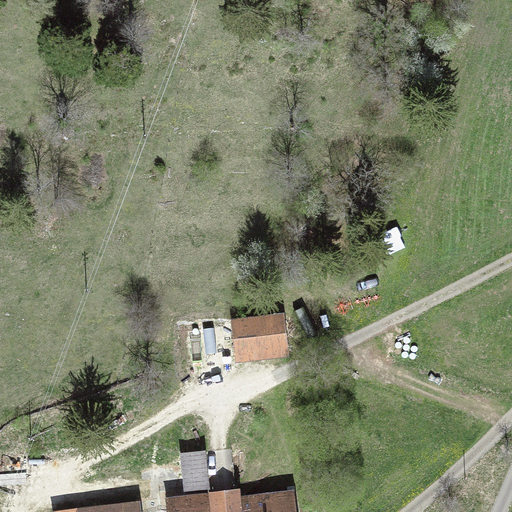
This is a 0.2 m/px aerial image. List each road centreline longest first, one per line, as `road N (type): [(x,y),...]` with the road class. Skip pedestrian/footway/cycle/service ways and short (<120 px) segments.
road 1 (track): [(311,511),(295,386),(316,359),(511,262)]
road 2 (track): [(410,511),(511,421)]
